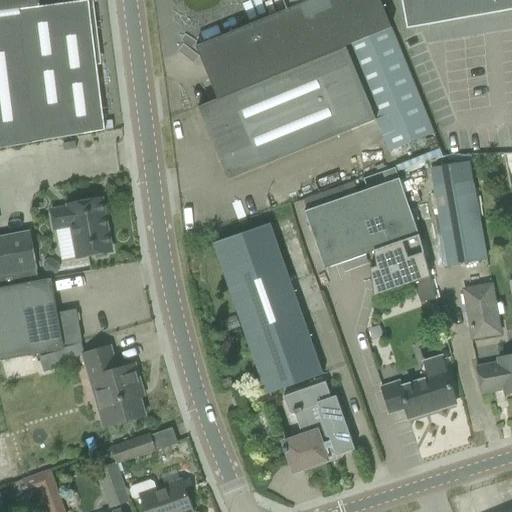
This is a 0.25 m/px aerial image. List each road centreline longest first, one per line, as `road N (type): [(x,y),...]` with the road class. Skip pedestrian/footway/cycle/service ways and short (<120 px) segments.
road 1 (unclassified): [(235,511),(193,401),(156,245),(130,0)]
road 2 (unclassified): [(339,511),(511,458)]
